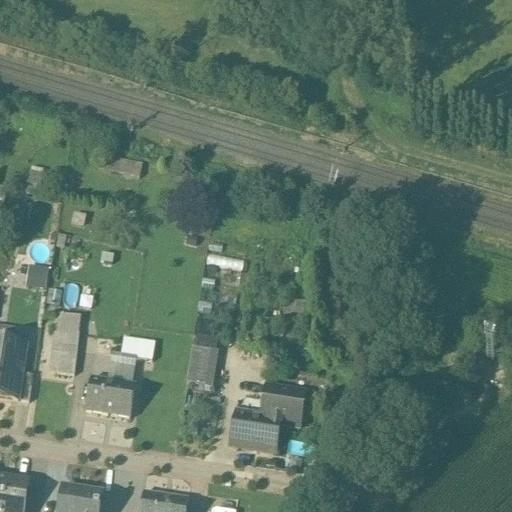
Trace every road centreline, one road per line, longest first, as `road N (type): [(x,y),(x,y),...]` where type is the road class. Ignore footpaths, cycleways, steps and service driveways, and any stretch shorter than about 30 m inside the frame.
road 1 (residential): [(0,434),(285,479)]
road 2 (track): [(511,174),(380,135),(357,108),(341,0)]
